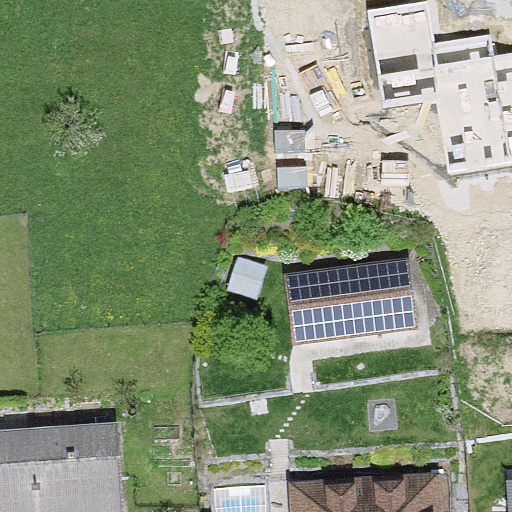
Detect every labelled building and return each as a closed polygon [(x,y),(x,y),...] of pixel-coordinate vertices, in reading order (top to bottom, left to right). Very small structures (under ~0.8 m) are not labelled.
[(428,0),(419,0),(368,9),(384,105),(440,96),(452,167),(511,157),(511,55),(495,59),(490,34),(436,43),(428,0)] [(296,344),(405,329),(398,269),(288,284),(296,344)] [(106,408),(74,410),(74,421),(106,420),(106,408)] [(113,511),(108,433),(0,439),(0,511),(113,511)] [(424,511),(423,491),(298,500),(298,511),(424,511)]
